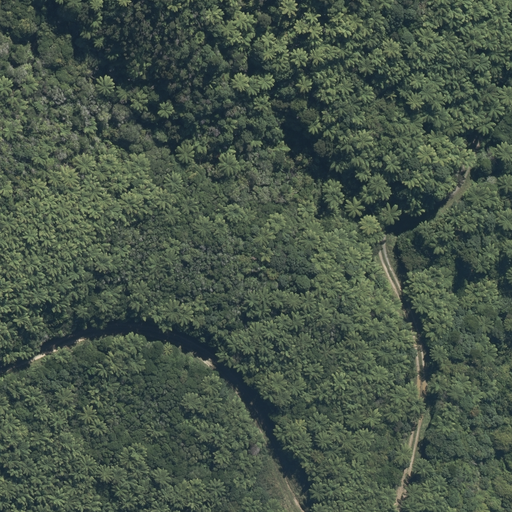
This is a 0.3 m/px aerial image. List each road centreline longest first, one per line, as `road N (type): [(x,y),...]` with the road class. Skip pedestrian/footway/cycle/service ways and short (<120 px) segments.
road 1 (track): [(511,92),(452,192),(394,216),(382,231),(381,251),(412,322),(421,368),(394,511)]
road 2 (track): [(301,511),(236,384),(173,337),(112,327),(0,365)]
